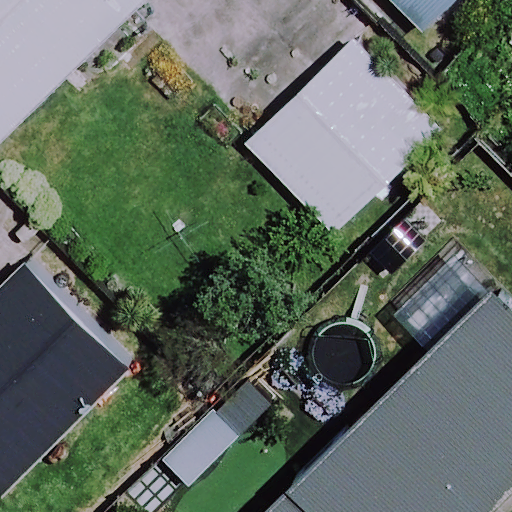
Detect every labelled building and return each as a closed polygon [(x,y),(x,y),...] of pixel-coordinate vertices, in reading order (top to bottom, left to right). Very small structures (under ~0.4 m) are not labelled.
[(0,0),(0,135),(137,0),(0,0)] [(450,0),(397,0),(423,27),(450,0)] [(441,125),(354,37),(249,141),(337,229),(441,125)] [(483,511),(511,484),(511,299),(467,253),(409,310),(435,335),(255,511),(483,511)] [(0,491),(126,376),(24,265),(0,287),(0,491)]
